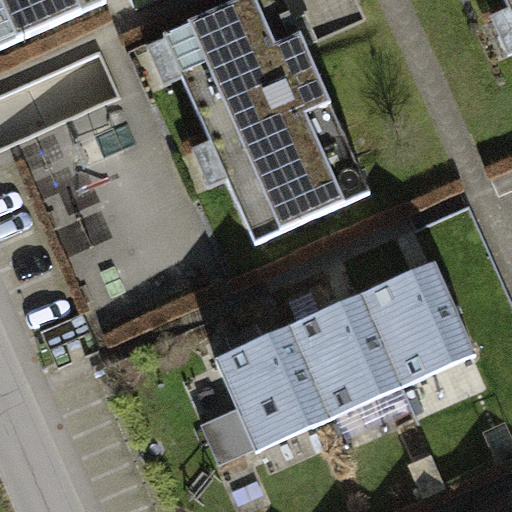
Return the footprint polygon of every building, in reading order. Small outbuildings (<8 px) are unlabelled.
[(105,0),(0,0),(0,50),(107,3),(105,0)] [(130,0),(135,10),(157,0),(130,0)] [(283,0),(251,0),(164,39),(256,246),(370,195),(283,0)] [(476,356),(436,265),(362,297),(403,389),(476,356)] [(403,389),(362,297),(289,329),(330,421),(403,389)] [(330,421),(289,329),(216,362),(257,453),(330,421)]
